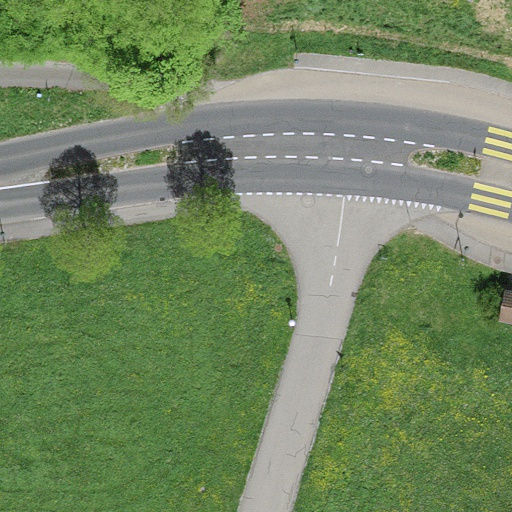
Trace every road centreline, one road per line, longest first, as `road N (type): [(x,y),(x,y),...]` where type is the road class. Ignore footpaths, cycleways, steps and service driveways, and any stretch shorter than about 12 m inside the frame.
road 1 (residential): [(258,511),(334,265),(352,144)]
road 2 (secondary): [(0,183),(217,148),(352,144)]
road 3 (track): [(269,144),(217,100),(157,84),(0,73)]
road 4 (secondary): [(352,144),(511,177)]
